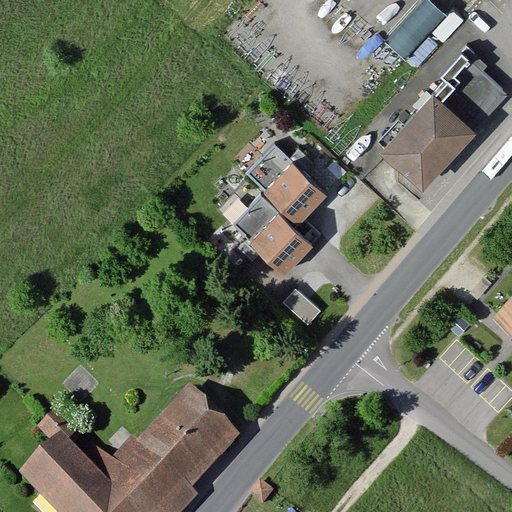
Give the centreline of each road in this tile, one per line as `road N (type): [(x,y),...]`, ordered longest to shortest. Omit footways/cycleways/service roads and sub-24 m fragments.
road 1 (secondary): [(511,156),(344,351)]
road 2 (secondary): [(344,351),(208,511)]
road 3 (residential): [(511,478),(344,351)]
